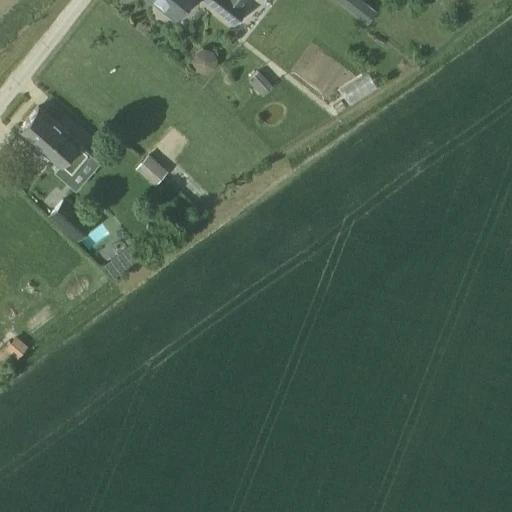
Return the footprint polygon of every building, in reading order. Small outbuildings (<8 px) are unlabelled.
[(156,0),(159,2),(156,6),(170,17),(173,13),(176,16),(188,0),(156,0)] [(234,0),(203,0),(234,23),(246,8),(234,0)] [(338,0),(370,21),(379,8),(367,0),(338,0)] [(192,57),(205,73),(221,60),(208,45),(192,57)] [(258,72),(250,79),(264,93),(272,86),(258,72)] [(77,142),(38,107),(18,130),(31,141),(29,146),(37,153),(42,151),(58,164),(70,175),(89,153),(77,142)] [(151,150),(137,166),(158,184),(172,169),(151,150)] [(48,215),(77,240),(93,220),(64,195),(48,215)] [(27,346),(19,338),(9,351),(17,358),(27,346)]
